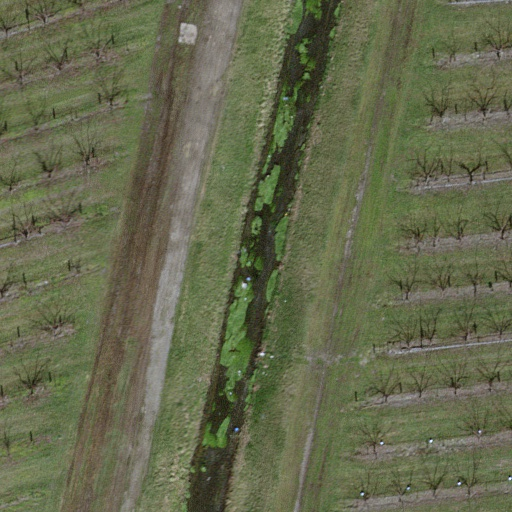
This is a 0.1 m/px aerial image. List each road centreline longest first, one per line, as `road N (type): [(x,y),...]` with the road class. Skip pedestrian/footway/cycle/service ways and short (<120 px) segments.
road 1 (track): [(214,0),(116,511)]
road 2 (track): [(399,0),(309,511)]
